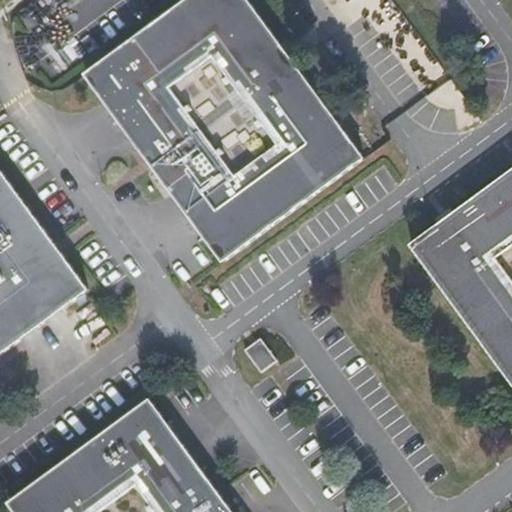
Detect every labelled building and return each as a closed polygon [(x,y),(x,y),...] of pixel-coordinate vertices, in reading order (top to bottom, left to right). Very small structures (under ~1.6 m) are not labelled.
[(226,261),(366,157),(250,0),(191,0),(89,77),(226,261)] [(0,356),(13,347),(89,291),(0,168),(0,356)] [(511,378),(511,174),(415,246),(511,378)] [(264,373),(279,362),(262,339),(246,350),(264,373)] [(17,511),(231,511),(151,404),(12,505),(17,511)]
